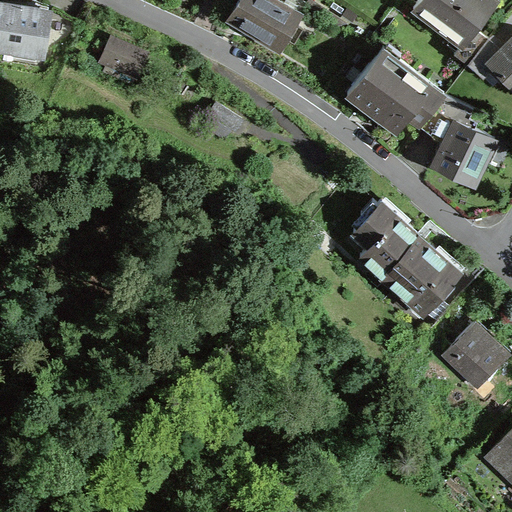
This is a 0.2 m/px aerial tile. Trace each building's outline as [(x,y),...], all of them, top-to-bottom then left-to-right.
[(0,0),(0,46),(5,47),(13,2),(0,0)] [(282,0),(237,0),(229,15),(280,46),(301,11),(282,0)] [(416,0),(414,4),(416,6),(418,3),(431,13),(429,16),(461,41),(455,51),(469,61),(489,35),(476,26),(496,1),(494,0),(416,0)] [(43,53),(50,8),(13,2),(5,47),(43,53)] [(132,66),(141,47),(111,34),(103,52),(132,66)] [(511,37),(502,48),(489,35),(469,61),(483,76),(494,66),(511,83),(511,37)] [(425,120),(445,92),(445,91),(383,44),(347,90),(398,129),(409,114),(422,124),(425,120)] [(473,106),(445,92),(425,120),(448,132),(434,162),(473,180),(495,135),(465,121),(473,106)] [(235,129),(242,117),(216,100),(208,112),(214,115),(207,125),(224,136),(231,126),(235,129)] [(360,252),(425,310),(461,269),(381,197),(378,201),(373,196),(361,210),(366,214),(354,228),(369,242),(360,252)] [(473,320),(444,351),(479,384),(508,353),(473,320)] [(511,425),(487,452),(511,476),(511,425)]
